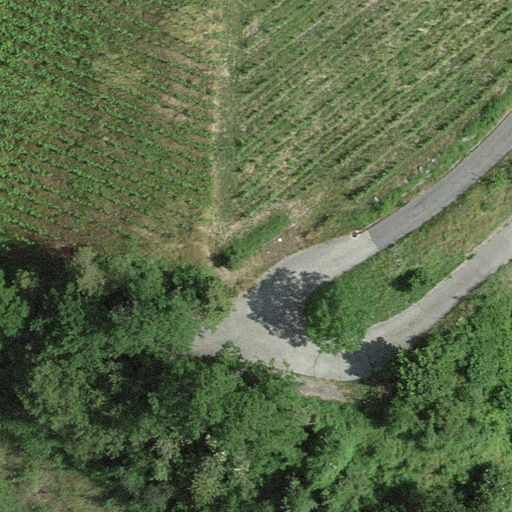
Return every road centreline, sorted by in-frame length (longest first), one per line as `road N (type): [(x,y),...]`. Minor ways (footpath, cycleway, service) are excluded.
road 1 (track): [(236,329),(286,270),(357,252),(429,204),(511,131)]
road 2 (track): [(236,329),(297,341),(372,342),(511,241)]
road 3 (track): [(0,319),(236,329)]
